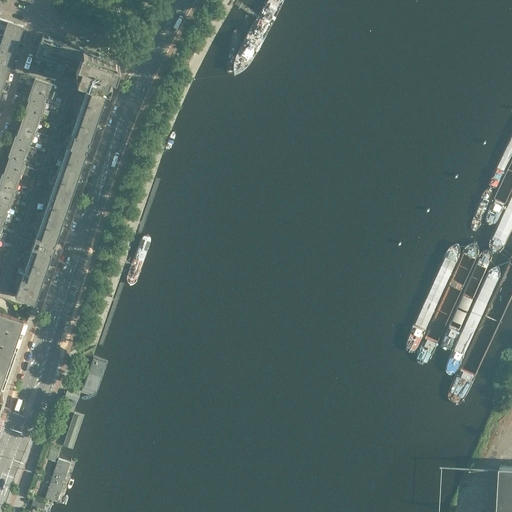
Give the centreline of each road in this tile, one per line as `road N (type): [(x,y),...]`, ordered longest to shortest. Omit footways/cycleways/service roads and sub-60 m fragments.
road 1 (secondary): [(143,59),(9,440)]
road 2 (secondary): [(21,444),(155,64)]
